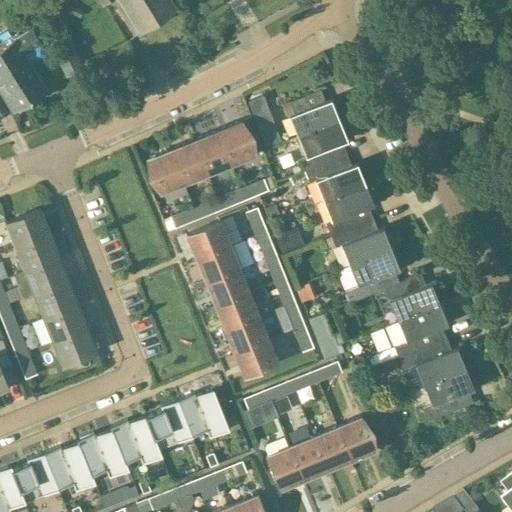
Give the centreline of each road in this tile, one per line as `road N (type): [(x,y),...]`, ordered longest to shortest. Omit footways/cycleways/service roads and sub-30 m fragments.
road 1 (residential): [(0,428),(117,381),(129,367),(129,346),(50,155)]
road 2 (residential): [(50,155),(229,84),(338,0)]
road 3 (residential): [(511,284),(354,0)]
road 4 (residential): [(399,511),(511,441)]
